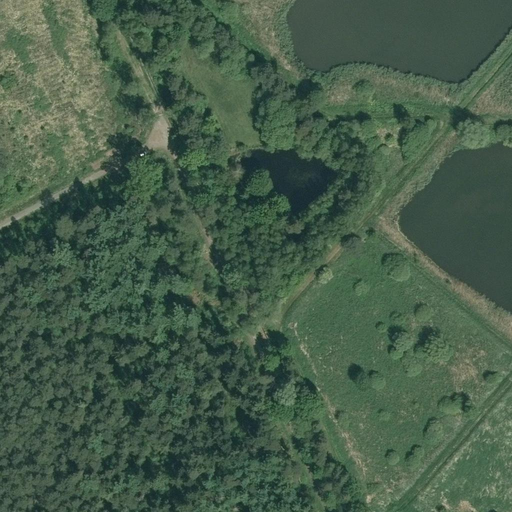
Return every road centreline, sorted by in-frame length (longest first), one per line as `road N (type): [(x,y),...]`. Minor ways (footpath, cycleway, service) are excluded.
road 1 (track): [(167,137),(326,511)]
road 2 (track): [(0,228),(167,137)]
road 3 (track): [(112,0),(167,137)]
